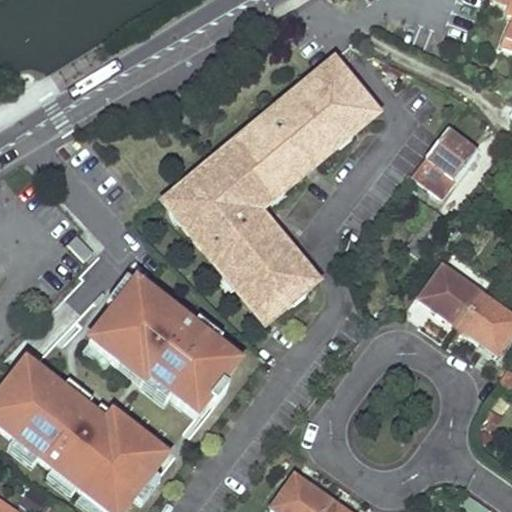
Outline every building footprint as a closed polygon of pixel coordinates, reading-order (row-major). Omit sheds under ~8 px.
[(511,0),(486,0),(486,1),(508,9),(504,18),(511,20),(511,26),(502,52),(511,56),(511,0)] [(206,174),(176,199),(172,219),(197,250),(205,245),(212,254),(208,258),(260,323),(304,287),(253,223),(248,227),(244,221),(368,122),(332,77),(275,123),(279,128),(269,136),(265,131),(209,177),(206,174)] [(497,80),(491,91),(506,99),(510,88),(497,80)] [(475,157),(445,134),(423,162),(411,178),(443,201),(454,185),(475,157)] [(446,223),(434,214),(405,251),(417,261),(446,223)] [(68,246),(84,262),(92,254),(77,238),(68,246)] [(477,300),(439,272),(417,305),(456,332),(477,300)] [(511,335),(511,324),(477,300),(456,332),(496,360),(511,335)] [(180,398),(230,364),(207,332),(170,358),(168,355),(154,365),(163,377),(165,376),(180,398)] [(79,405),(102,375),(71,349),(38,390),(82,425),(91,414),(79,405)] [(31,403),(5,436),(48,470),(75,437),(73,435),(82,425),(38,390),(29,401),(31,403)] [(181,449),(170,457),(184,472),(204,445),(189,426),(180,433),(175,428),(168,434),(181,449)] [(328,511),(331,509),(291,480),(269,511),(328,511)] [(156,511),(169,495),(153,482),(130,511),(156,511)]
